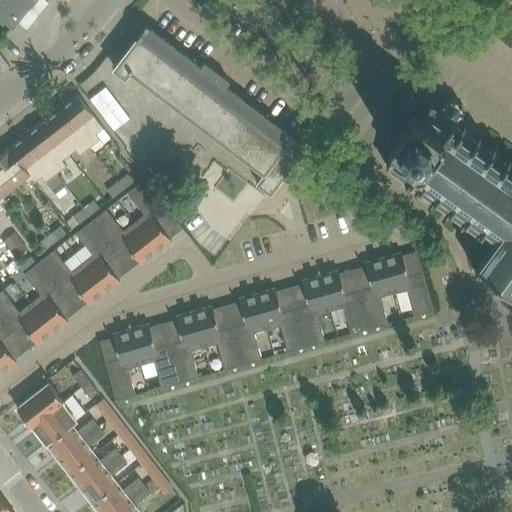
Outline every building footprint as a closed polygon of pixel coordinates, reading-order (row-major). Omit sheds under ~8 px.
[(0,0),(0,15),(13,26),(34,0),(0,0)] [(200,65),(146,25),(114,67),(125,75),(130,69),(263,171),(256,181),(270,192),(305,147),(305,146),(226,85),(229,81),(203,61),(200,65)] [(0,52),(0,74),(11,66),(0,52)] [(63,100),(59,104),(90,145),(100,138),(96,132),(103,126),(90,110),(78,94),(66,103),(63,100)] [(465,113),(464,111),(464,110),(462,110),(462,105),(463,103),(462,102),(460,103),(456,100),(457,98),(456,97),(455,100),(449,101),(447,99),(446,100),(447,102),(441,110),(431,103),(421,118),(415,114),(414,107),(411,107),(412,114),(399,131),(390,143),(384,144),(384,147),(390,145),(397,151),(387,164),(409,181),(405,185),(431,205),(435,200),(448,210),(445,214),(447,215),(450,211),(463,221),(460,225),(462,226),(466,222),(478,231),(474,236),(477,238),(482,232),(494,242),(474,268),(505,290),(500,297),(511,306),(511,161),(511,158),(511,154),(508,159),(495,150),(499,145),(496,143),(493,148),(479,138),(483,133),(459,116),(462,113),(465,113)] [(55,112),(44,120),(70,153),(75,149),(79,154),(90,145),(59,104),(53,108),(55,112)] [(29,127),(25,130),(57,171),(66,164),(62,159),(70,153),(44,120),(31,130),(29,127)] [(57,171),(25,130),(19,135),(21,138),(11,146),(36,179),(41,175),(45,181),(57,171)] [(36,179),(11,146),(0,154),(0,167),(15,186),(25,177),(27,180),(31,177),(34,181),(36,179)] [(15,186),(0,167),(0,201),(0,202),(4,199),(2,197),(15,186)] [(57,171),(45,181),(56,194),(68,185),(57,171)] [(123,187),(133,179),(128,172),(118,180),(123,187)] [(134,222),(157,251),(172,239),(157,219),(168,210),(144,179),(128,192),(145,213),(134,222)] [(113,195),(123,187),(118,180),(107,188),(113,195)] [(88,214),(99,206),(93,199),(83,207),(88,214)] [(78,222),(88,214),(83,207),(73,215),(78,222)] [(127,243),(142,263),(157,251),(134,222),(124,230),(107,208),(91,220),(116,251),(127,243)] [(83,262),(105,291),(120,280),(105,260),(116,251),(91,220),(76,232),(93,254),(83,262)] [(55,240),(65,232),(60,225),(50,233),(55,240)] [(4,239),(17,256),(28,248),(15,231),(4,239)] [(45,247),(55,240),(50,233),(40,240),(45,247)] [(75,283),(90,303),(105,291),(83,262),(72,270),(55,249),(40,260),(64,291),(75,283)] [(407,288),(414,315),(434,309),(423,272),(409,276),(402,251),(384,256),(394,292),(407,288)] [(31,253),(21,261),(27,269),(37,261),(31,253)] [(359,290),(370,328),(388,322),(381,296),(394,292),(384,256),(366,262),(372,286),(359,290)] [(31,302),(54,332),(69,320),(53,300),(64,291),(40,260),(25,272),(41,294),(31,302)] [(27,269),(21,261),(11,269),(17,277),(27,269)] [(344,306),(351,333),(370,328),(359,290),(346,294),(339,269),(321,274),(331,310),(344,306)] [(296,308),(307,345),(325,340),(318,314),(331,310),(321,274),(302,279),(309,304),(296,308)] [(281,324),(288,351),(307,345),(296,308),(283,311),(276,287),(258,292),(268,328),(281,324)] [(23,323),(39,343),(54,332),(31,302),(20,311),(3,289),(0,291),(0,316),(12,332),(23,323)] [(233,325),(244,363),(262,358),(255,332),(268,328),(258,292),(239,297),(246,322),(233,325)] [(218,342),(225,369),(244,363),(233,325),(220,329),(213,305),(194,310),(205,346),(218,342)] [(170,343),(181,381),(199,376),(192,349),(205,346),(194,310),(176,315),(183,340),(170,343)] [(0,369),(2,372),(17,360),(1,340),(12,332),(0,316),(0,369)] [(154,360),(162,386),(181,381),(170,343),(157,347),(150,323),(131,328),(141,364),(154,360)] [(106,361),(117,399),(136,394),(128,367),(141,364),(131,328),(113,333),(120,358),(106,361)] [(81,368),(73,374),(82,385),(90,379),(81,368)] [(98,390),(90,379),(82,385),(90,397),(98,390)] [(31,424),(64,400),(49,381),(17,406),(31,424)] [(115,412),(104,397),(96,402),(107,417),(115,412)] [(64,400),(31,424),(32,425),(33,424),(46,441),(71,422),(71,423),(77,419),(63,401),(64,400)] [(126,427),(115,412),(107,417),(119,432),(126,427)] [(71,423),(71,422),(46,441),(58,456),(98,424),(93,417),(77,429),(71,423)] [(94,452),(88,445),(105,432),(98,424),(58,456),(69,471),(94,452)] [(138,441),(126,427),(119,432),(130,447),(138,441)] [(149,456),(138,441),(130,447),(142,462),(149,456)] [(81,485),(105,466),(121,454),(115,446),(99,459),(94,452),(69,471),(81,485)] [(92,500),(117,481),(111,474),(127,461),(121,454),(105,466),(81,485),(92,500)] [(160,471),(149,456),(142,462),(154,478),(161,472),(160,471)] [(172,487),(161,472),(154,478),(165,493),(172,487)] [(101,511),(107,511),(144,484),(138,476),(122,489),(117,481),(92,500),(101,511)] [(138,511),(140,511),(134,503),(150,491),(145,484),(144,484),(107,511),(138,511)] [(14,511),(0,493),(0,511),(14,511)]
